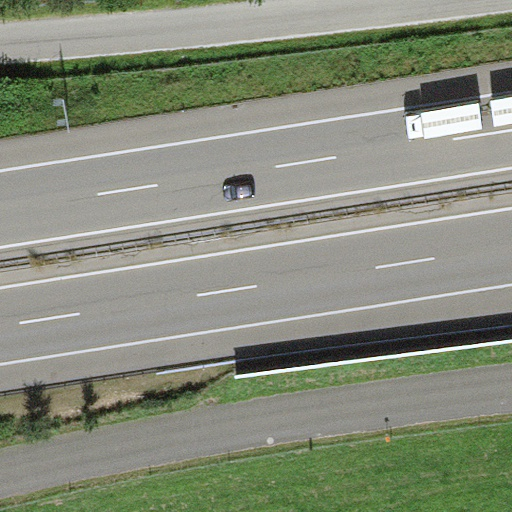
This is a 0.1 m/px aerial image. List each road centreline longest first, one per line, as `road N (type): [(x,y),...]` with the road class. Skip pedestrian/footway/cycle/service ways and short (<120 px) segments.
road 1 (unclassified): [(0,484),(178,439),(511,392)]
road 2 (motorway): [(0,326),(511,246)]
road 3 (motorway): [(511,129),(0,208)]
road 4 (unclassified): [(0,42),(215,31),(425,0)]
